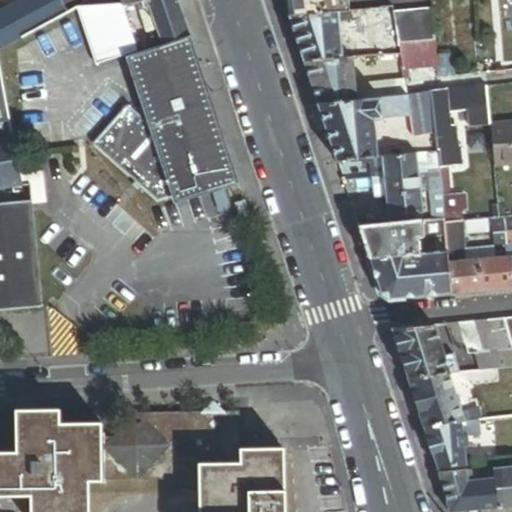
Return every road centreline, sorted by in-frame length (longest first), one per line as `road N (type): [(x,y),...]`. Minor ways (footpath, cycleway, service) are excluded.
road 1 (residential): [(0,386),(349,362)]
road 2 (residential): [(229,0),(335,324)]
road 3 (residential): [(335,324),(511,306)]
road 4 (residential): [(349,362),(391,511)]
